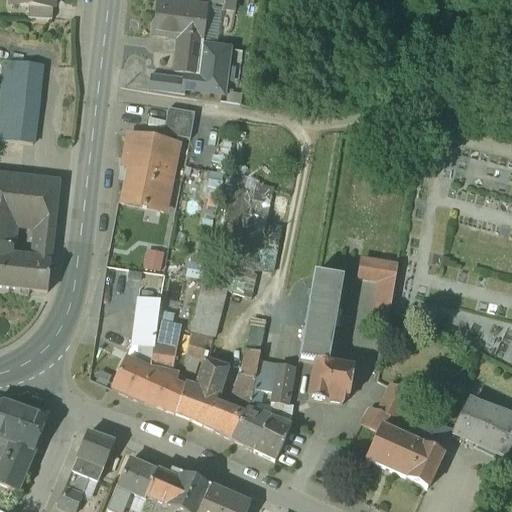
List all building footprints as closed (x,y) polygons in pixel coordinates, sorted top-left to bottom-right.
[(53,2),(29,0),(29,12),(52,13),(53,2)] [(205,1),(198,0),(156,0),(153,30),(171,32),(171,28),(180,30),(179,44),(177,44),(174,66),(186,67),(197,69),(201,41),(205,1)] [(224,90),(230,45),(201,41),(197,69),(186,67),(185,74),(184,85),(224,90)] [(41,61),(5,57),(0,98),(0,134),(32,138),(41,61)] [(281,59),(271,58),(269,73),(278,75),(281,59)] [(184,85),(185,74),(152,70),(149,85),(184,91),(184,85)] [(196,109),(169,103),(164,129),(190,134),(196,109)] [(177,139),(130,130),(125,154),(132,156),(123,200),(146,204),(151,179),(168,183),(177,139)] [(21,173),(0,171),(0,241),(10,242),(14,219),(21,173)] [(60,177),(21,173),(14,219),(32,222),(34,202),(57,205),(60,177)] [(268,232),(266,183),(227,184),(229,229),(230,229),(231,245),(256,244),(256,233),(268,232)] [(57,205),(34,202),(32,222),(55,223),(57,205)] [(55,223),(32,222),(31,234),(38,234),(36,249),(52,251),(55,223)] [(35,256),(9,253),(10,242),(0,241),(0,283),(48,288),(52,251),(36,249),(35,256)] [(385,263),(360,259),(358,272),(383,276),(385,263)] [(397,265),(385,263),(383,276),(378,307),(390,309),(397,265)] [(341,274),(314,270),(299,357),(314,360),(308,396),(342,402),(343,393),(348,394),(353,365),(326,360),(333,321),(338,322),(341,308),(336,307),(341,274)] [(160,297),(138,294),(136,310),(157,313),(160,297)] [(157,313),(136,310),(133,329),(155,332),(157,320),(157,313)] [(191,325),(157,320),(155,332),(153,344),(176,349),(177,343),(176,337),(183,337),(189,339),(191,325)] [(213,332),(191,325),(189,339),(186,352),(199,356),(204,357),(205,353),(207,353),(213,332)] [(155,332),(133,329),(131,342),(153,345),(153,344),(155,332)] [(189,339),(183,337),(176,337),(177,343),(176,349),(175,352),(186,354),(186,352),(189,339)] [(176,349),(153,344),(153,345),(151,360),(161,361),(162,360),(173,362),(175,352),(176,349)] [(260,349),(245,346),(242,363),(240,372),(255,377),(259,358),(260,349)] [(199,356),(186,352),(186,354),(185,357),(185,366),(195,369),(199,356)] [(150,365),(127,355),(112,386),(145,401),(150,365)] [(209,359),(204,357),(199,375),(223,385),(228,365),(224,363),(209,359)] [(278,361),(259,358),(255,377),(253,388),(273,390),(278,361)] [(161,361),(151,360),(150,365),(145,401),(164,410),(165,409),(170,406),(174,384),(177,371),(172,370),(173,362),(162,360),(161,361)] [(293,364),(278,361),(273,390),(271,400),(286,404),(293,364)] [(225,404),(212,433),(230,442),(246,409),(251,398),(253,388),(255,377),(240,372),(225,404)] [(196,384),(185,382),(185,384),(178,409),(176,415),(212,433),(225,404),(215,400),(223,385),(199,375),(196,384)] [(379,412),(388,417),(394,420),(408,389),(394,382),(379,412)] [(185,384),(174,384),(170,406),(178,409),(185,384)] [(511,439),(511,416),(470,396),(454,431),(454,432),(505,456),(511,439)] [(251,398),(246,409),(251,411),(256,401),(251,398)] [(46,421),(6,407),(0,420),(0,440),(32,451),(33,451),(46,421)] [(379,412),(369,407),(360,427),(377,435),(381,428),(382,428),(388,417),(379,412)] [(246,409),(230,442),(253,453),(269,420),(251,411),(246,409)] [(454,431),(420,415),(408,441),(442,457),(454,432),(454,431)] [(269,420),(253,453),(274,463),(284,442),(282,442),(290,427),(271,418),(269,420)] [(382,428),(381,428),(377,435),(365,461),(406,480),(405,482),(425,491),(442,457),(408,441),(382,428)] [(86,435),(76,461),(77,461),(65,491),(82,498),(90,501),(113,445),(86,435)] [(32,451),(0,440),(0,467),(2,468),(0,472),(0,486),(6,489),(15,493),(32,451)] [(156,473),(129,461),(107,511),(122,511),(129,497),(143,503),(156,473)] [(198,511),(209,489),(178,475),(175,481),(156,473),(143,503),(144,503),(145,501),(153,505),(150,511),(198,511)] [(245,511),(249,506),(223,495),(222,491),(210,486),(209,489),(198,511),(245,511)] [(76,511),(82,498),(65,491),(58,509),(64,511),(76,511)]
